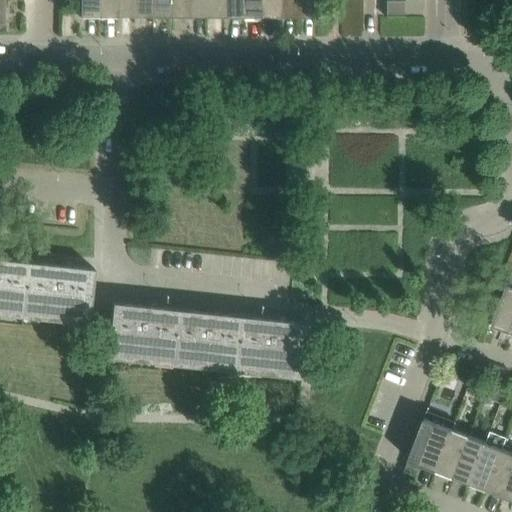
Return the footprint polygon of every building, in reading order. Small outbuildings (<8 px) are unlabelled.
[(78,0),(79,16),(98,16),(97,0),(78,0)] [(97,0),(98,16),(116,16),(115,0),(97,0)] [(115,0),(116,16),(134,16),(133,0),(115,0)] [(151,0),(133,0),(134,16),(152,16),(151,0)] [(169,0),(151,0),(152,16),(170,16),(169,0)] [(169,0),(170,16),(188,16),(187,0),(169,0)] [(187,0),(188,16),(206,16),(205,0),(187,0)] [(205,0),(206,16),(224,16),(223,0),(205,0)] [(223,0),(224,16),(242,16),(241,0),(223,0)] [(241,0),(242,16),(260,16),(259,0),(241,0)] [(259,0),(260,16),(278,16),(277,0),(259,0)] [(277,0),(278,16),(296,16),(295,0),(277,0)] [(314,0),(295,0),(296,16),(315,16),(314,0)] [(385,15),(385,16),(405,17),(404,15),(403,15),(403,1),(405,1),(405,0),(404,0),(385,0),(385,1),(387,1),(387,15),(385,15)] [(0,258),(0,313),(3,314),(4,309),(22,311),(22,316),(24,316),(24,312),(30,261),(0,258)] [(86,324),(88,324),(94,268),(30,261),(24,312),(43,314),(43,318),(67,321),(68,316),(87,318),(86,324)] [(492,324),(509,331),(511,323),(511,284),(508,283),(492,324)] [(112,302),(106,357),(108,357),(108,352),(127,354),(127,358),(152,361),(152,356),(171,358),(171,363),(177,309),(112,302)] [(235,370),(236,370),(242,316),(177,309),(171,363),(172,363),(173,359),(192,361),(191,365),(216,368),(216,363),(235,365),(235,370)] [(242,316),(236,370),(237,370),(237,366),(256,368),(256,372),(280,375),(281,370),(300,372),(299,378),(301,378),(307,323),(242,316)] [(470,395),(482,399),(486,387),(475,383),(470,395)] [(409,460),(436,470),(452,429),(424,418),(408,459),(409,460)] [(453,477),(469,435),(452,429),(436,470),(453,477)] [(487,490),(503,448),(507,437),(490,431),(486,442),(470,483),(487,490)] [(453,477),(470,483),(486,442),(469,435),(453,477)] [(503,496),(511,474),(511,451),(503,448),(487,490),(503,496)]
